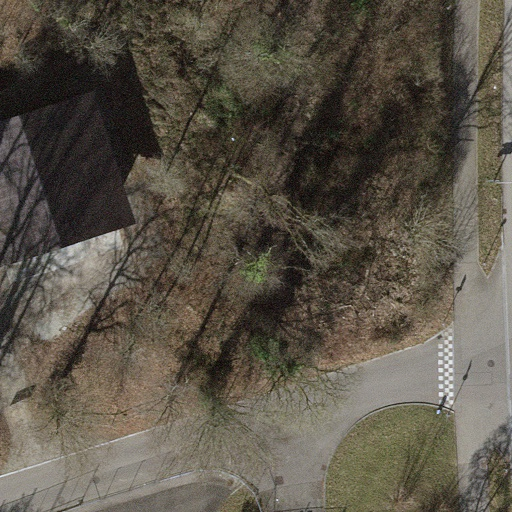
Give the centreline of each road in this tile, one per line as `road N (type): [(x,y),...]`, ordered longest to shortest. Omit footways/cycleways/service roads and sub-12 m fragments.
road 1 (track): [(304,0),(303,69),(272,211),(320,406)]
road 2 (track): [(273,214),(0,335)]
road 3 (track): [(0,345),(45,489)]
